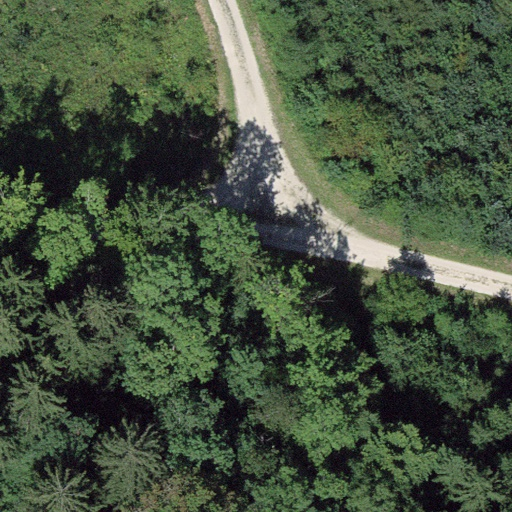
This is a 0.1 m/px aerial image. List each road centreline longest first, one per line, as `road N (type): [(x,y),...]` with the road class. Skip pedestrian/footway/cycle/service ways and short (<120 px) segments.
road 1 (track): [(415,511),(216,0)]
road 2 (track): [(0,229),(310,248),(511,288)]
